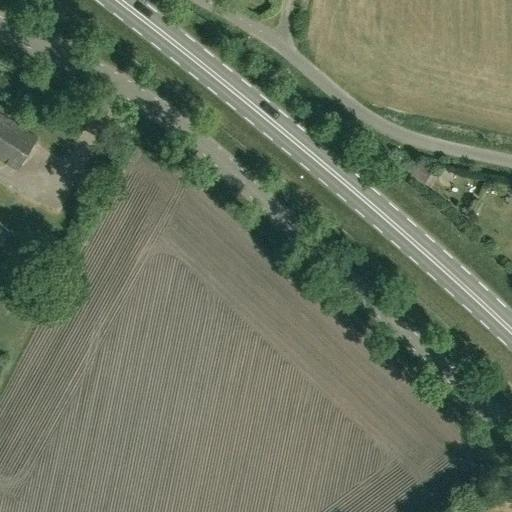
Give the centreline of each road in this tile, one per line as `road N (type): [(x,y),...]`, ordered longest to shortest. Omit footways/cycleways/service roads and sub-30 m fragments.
road 1 (unclassified): [(511,438),(241,201),(53,74),(0,53)]
road 2 (primary): [(511,333),(331,171),(116,0)]
road 3 (unclassified): [(511,161),(409,139),(270,38),(201,0)]
